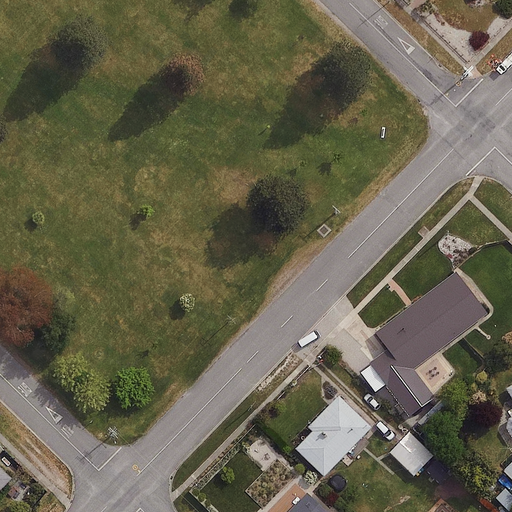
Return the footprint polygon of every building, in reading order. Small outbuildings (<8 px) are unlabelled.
[(486,314),(452,269),(371,330),(385,349),(367,363),(408,418),(433,399),(411,370),(486,314)] [(511,385),(504,390),(511,402),(511,415),(503,420),(511,434),(511,385)] [(338,399),(291,448),(322,477),(369,428),(338,399)] [(410,431),(390,452),(419,481),(440,460),(410,431)] [(0,464),(0,487),(12,476),(0,464)] [(511,482),(496,498),(510,511),(511,511),(511,466),(504,475),(511,482)] [(317,511),(319,505),(288,499),(285,511),(317,511)]
